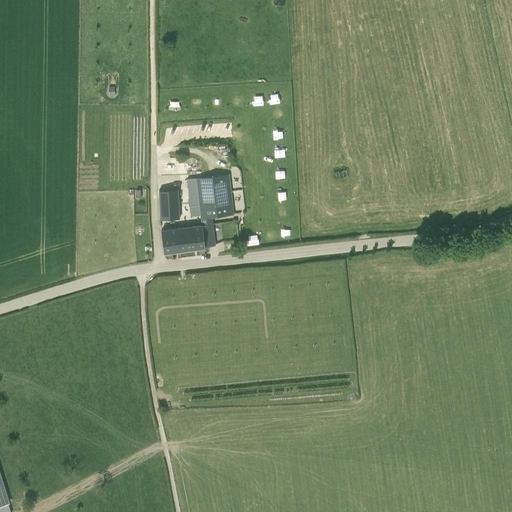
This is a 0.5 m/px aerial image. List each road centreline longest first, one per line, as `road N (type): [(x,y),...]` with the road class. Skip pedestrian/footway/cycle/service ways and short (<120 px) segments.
road 1 (tertiary): [(159,267),(455,235),(511,218)]
road 2 (track): [(140,269),(144,340),(177,511)]
road 3 (tertiary): [(0,309),(159,267)]
road 4 (unclassified): [(152,113),(159,267)]
